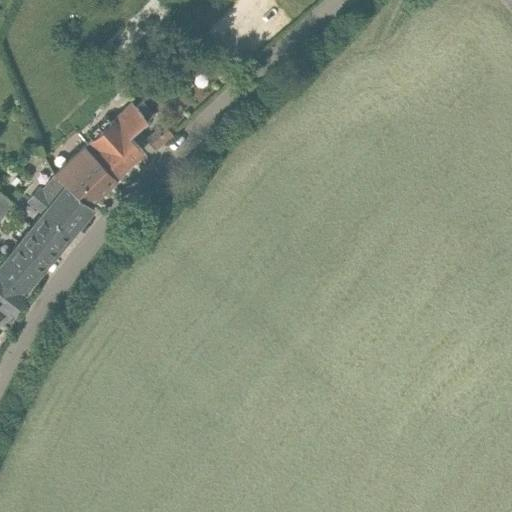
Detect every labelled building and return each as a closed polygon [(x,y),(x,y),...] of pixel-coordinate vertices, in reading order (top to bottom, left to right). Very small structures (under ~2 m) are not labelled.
[(142,100),(135,106),(147,119),(154,113),(142,100)] [(128,136),(147,120),(147,119),(135,106),(131,102),(89,141),(120,172),(142,150),(128,136)] [(153,148),(172,133),(164,124),(146,138),(153,148)] [(89,203),(98,194),(120,172),(89,141),(63,165),(54,173),(53,175),(89,203)] [(93,206),(89,203),(53,175),(42,188),(39,185),(31,195),(26,201),(40,212),(70,235),(93,206)] [(0,218),(12,203),(0,192),(0,218)] [(40,212),(28,227),(58,249),(70,235),(40,212)] [(16,242),(46,264),(58,249),(28,227),(16,242)] [(4,257),(34,279),(46,264),(16,242),(4,257)] [(34,279),(4,257),(0,261),(0,323),(24,293),(34,279)]
